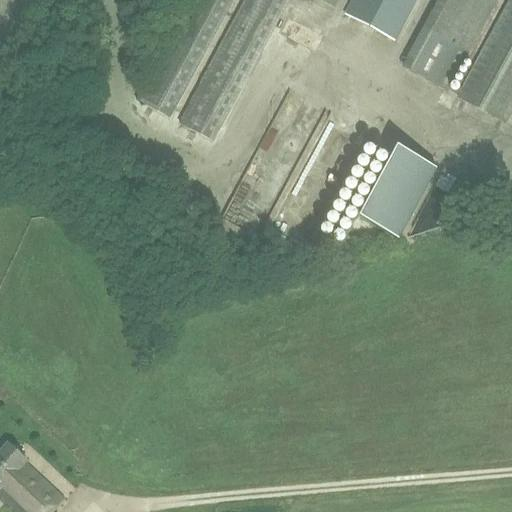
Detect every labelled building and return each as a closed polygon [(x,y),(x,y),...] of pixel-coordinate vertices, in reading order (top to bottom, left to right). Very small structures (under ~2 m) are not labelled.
[(192,0),(137,102),(170,120),(235,0),(192,0)] [(214,143),(291,0),(248,0),(181,126),(214,143)] [(355,0),(347,17),(394,42),(416,0),(355,0)] [(473,0),(449,46),(468,56),(498,0),(473,0)] [(511,114),(511,0),(458,101),(505,127),(511,114)] [(399,241),(437,171),(398,150),(361,220),(399,241)] [(266,179),(237,213),(256,229),(284,195),(266,179)] [(54,511),(65,501),(25,464),(26,463),(8,446),(0,454),(0,497),(15,511),(54,511)]
